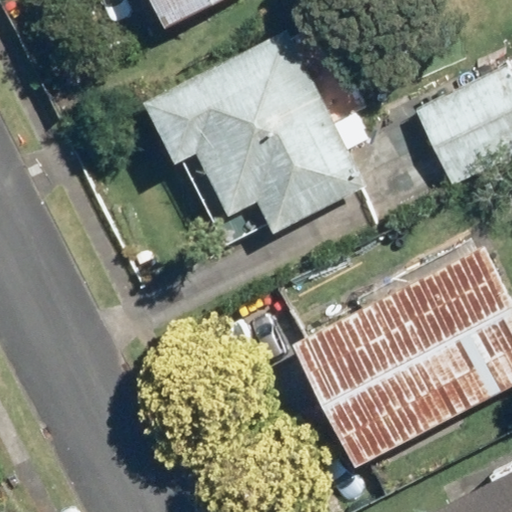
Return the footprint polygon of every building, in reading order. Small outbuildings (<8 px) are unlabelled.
[(152,0),(165,24),(213,0),(152,0)] [(345,179),(281,48),(173,101),(238,232),(345,179)] [(427,105),(456,164),(511,137),(511,108),(495,73),(427,105)] [(511,346),(476,271),(302,353),(353,459),(511,382),(511,346)] [(511,511),(511,475),(436,511),(511,511)]
